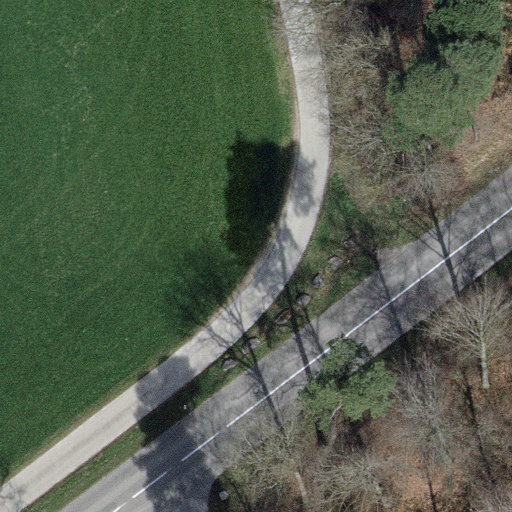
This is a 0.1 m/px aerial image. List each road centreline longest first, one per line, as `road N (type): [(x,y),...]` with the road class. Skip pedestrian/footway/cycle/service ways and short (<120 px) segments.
road 1 (track): [(289,0),(309,81),(312,141),(300,208),(274,268),(207,343),(0,503)]
road 2 (tertiary): [(111,511),(511,205)]
